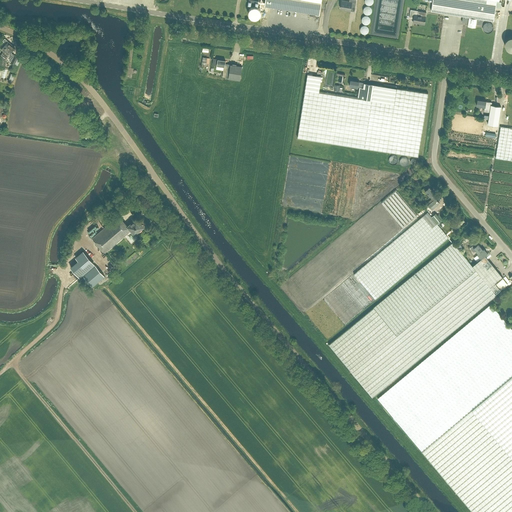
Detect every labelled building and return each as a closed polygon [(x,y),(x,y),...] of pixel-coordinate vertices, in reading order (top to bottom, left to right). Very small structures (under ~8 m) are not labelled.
[(265,0),(264,5),(309,12),(309,15),(319,17),(321,0),(265,0)] [(355,7),(355,0),(349,0),(349,1),(342,0),(340,8),(347,9),(347,10),(350,11),(351,6),(355,7)] [(486,19),(490,20),(493,20),(496,1),(493,0),(432,0),(431,10),(449,13),(463,15),(462,22),(482,25),(483,19),(485,19),(486,19)] [(419,23),(424,24),(426,12),(410,9),(409,17),(414,18),(413,22),(419,23)] [(17,58),(11,54),(10,53),(15,47),(8,41),(3,48),(1,49),(3,51),(1,54),(5,58),(5,59),(14,64),(17,58)] [(222,77),(229,78),(234,79),(240,80),(242,65),(237,65),(225,63),(226,60),(218,59),(213,58),(213,64),(217,65),(224,66),(222,77)] [(6,76),(10,69),(4,66),(0,74),(6,76)] [(306,86),(297,138),(364,148),(387,152),(418,157),(428,93),(397,88),(374,84),(372,96),(371,100),(358,98),(319,92),(321,76),(308,74),(306,86)] [(350,79),(349,85),(358,87),(358,86),(360,87),(358,98),(371,100),(372,96),(374,84),(367,83),(358,81),(359,81),(350,79)] [(477,99),(476,105),(485,106),(484,111),(490,112),(489,117),(488,124),(497,126),(498,118),(500,106),(494,105),(491,104),(491,102),(491,103),(490,102),(486,101),(477,99)] [(511,160),(511,127),(501,126),(495,158),(511,160)] [(87,139),(93,135),(89,130),(84,135),(87,139)] [(432,209),(439,203),(432,194),(434,192),(429,186),(425,190),(433,200),(428,205),(432,209)] [(402,227),(417,215),(396,190),(382,203),(402,227)] [(315,193),(315,199),(323,199),(323,202),(318,202),(318,205),(323,205),(323,203),(325,203),(325,191),(318,191),(318,193),(315,193)] [(431,217),(427,212),(354,274),(376,300),(448,237),(437,224),(443,219),(440,214),(438,215),(436,213),(431,217)] [(127,225),(119,215),(92,238),(105,253),(131,231),(134,235),(144,226),(137,218),(127,225)] [(486,258),(484,256),(481,258),(476,262),(474,260),(470,263),(452,242),(373,307),(329,344),(372,397),(496,295),(495,294),(507,283),(502,277),(503,277),(487,257),(486,258)] [(478,253),(477,254),(481,258),(484,256),(487,253),(485,250),(484,251),(478,244),(474,247),(472,246),(471,247),(470,249),(472,251),(474,251),(475,250),(478,253)] [(95,264),(83,251),(75,257),(78,260),(70,267),(80,277),(95,264)] [(93,286),(105,276),(95,265),(83,275),(93,286)] [(511,511),(511,328),(511,329),(490,304),(377,398),(423,453),(471,511),(511,511)]
